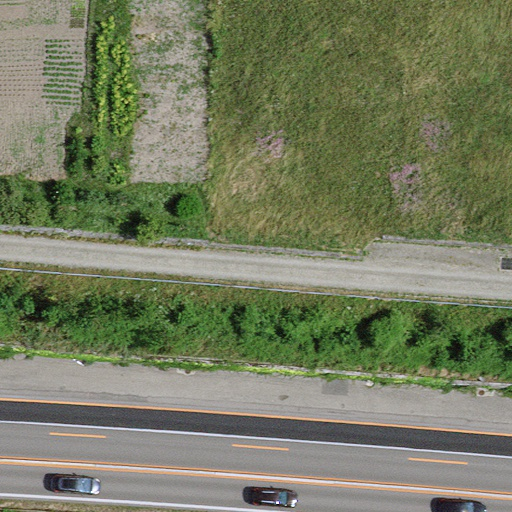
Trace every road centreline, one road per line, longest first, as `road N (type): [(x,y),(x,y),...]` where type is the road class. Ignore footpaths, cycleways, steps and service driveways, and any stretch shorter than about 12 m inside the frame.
road 1 (track): [(0,240),(511,279)]
road 2 (motorway): [(511,491),(0,455)]
